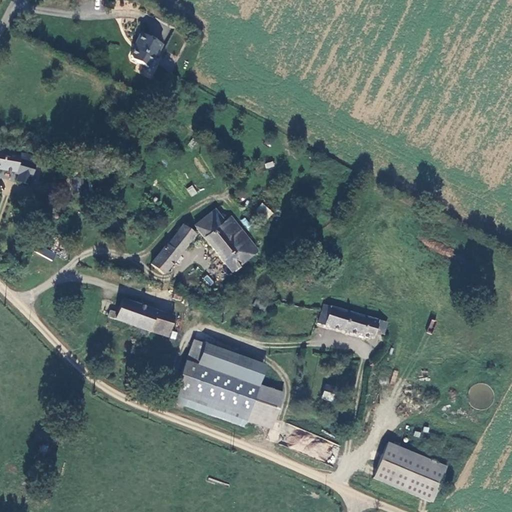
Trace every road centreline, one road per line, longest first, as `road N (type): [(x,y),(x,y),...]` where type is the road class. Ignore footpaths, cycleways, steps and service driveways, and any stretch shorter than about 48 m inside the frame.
road 1 (unclassified): [(0,282),(108,390),(360,496),(353,511)]
road 2 (unknown): [(27,310),(63,283),(103,278),(173,299),(213,294),(284,250)]
